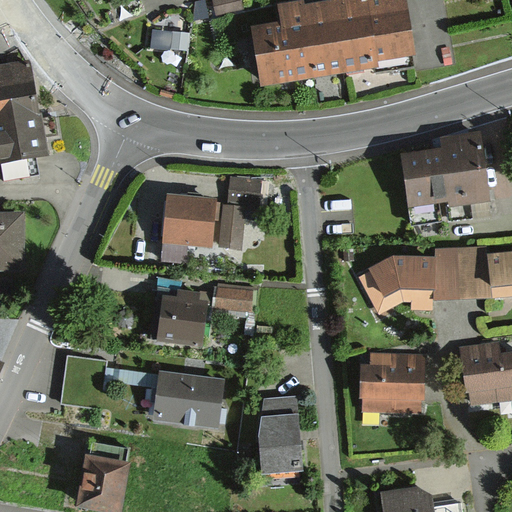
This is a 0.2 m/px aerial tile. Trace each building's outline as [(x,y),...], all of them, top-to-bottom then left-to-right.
[(209,17),(206,0),(205,0),(197,1),(195,13),(196,20),(209,17)] [(242,0),(212,0),(216,16),(244,10),(242,0)] [(283,22),(254,27),(263,85),(377,67),(378,74),(413,68),(402,0),(341,0),(307,5),(305,0),(298,0),(280,3),(283,22)] [(189,33),(154,30),(152,48),(187,52),(189,33)] [(22,67),(0,71),(0,160),(40,152),(22,67)] [(479,147),(405,156),(413,223),(437,220),(435,204),(447,202),(449,220),(487,215),(479,147)] [(257,184),(227,181),(222,242),(240,244),(243,212),(254,213),(257,184)] [(209,200),(168,197),(164,242),(205,246),(209,200)] [(17,216),(0,216),(0,269),(18,269),(17,216)] [(511,257),(481,261),(481,253),(439,253),(438,262),(388,262),(359,280),(377,312),(399,297),(489,295),(511,292),(511,257)] [(251,291),(216,287),(213,309),(249,313),(251,291)] [(177,298),(160,297),(155,338),(197,343),(201,304),(192,303),(193,294),(177,292),(177,298)] [(511,356),(493,359),(492,350),(463,353),(470,405),(511,399),(511,356)] [(101,361),(66,356),(60,404),(95,408),(101,361)] [(415,415),(420,361),(391,359),(389,372),(363,369),(359,410),(415,415)] [(218,383),(159,377),(155,417),(214,422),(218,383)] [(299,402),(257,401),(256,464),(297,465),(299,402)] [(125,465),(86,460),(80,503),(119,509),(125,465)] [(417,491),(391,494),(393,511),(462,511),(462,507),(430,510),(430,500),(417,491)]
